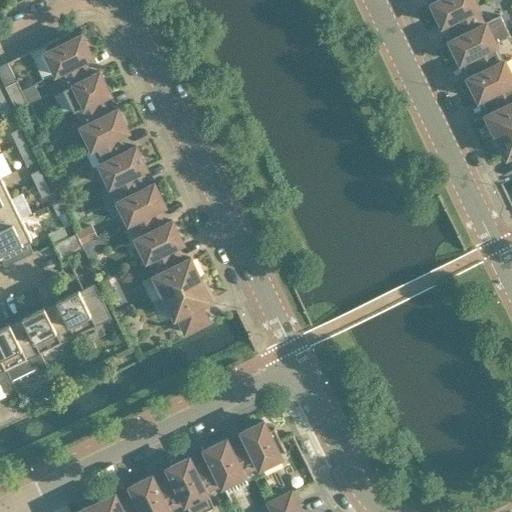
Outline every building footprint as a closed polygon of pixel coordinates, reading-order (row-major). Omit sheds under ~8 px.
[(434,0),(432,1),(442,23),(452,17),(478,5),(475,0),(434,0)] [(450,38),(460,60),(471,55),(496,42),(511,35),(501,13),(484,22),(476,7),(478,5),(452,17),(460,33),(450,38)] [(45,50),(56,71),(92,54),(81,32),(71,38),(68,32),(45,43),(48,49),(45,50)] [(468,76),(478,97),(489,92),(511,80),(511,74),(504,58),(502,59),(494,44),(497,43),(496,42),(471,55),(478,71),(468,76)] [(63,87),(74,109),(110,91),(100,70),(89,75),(82,59),(92,54),(56,71),(56,72),(48,76),(56,91),(63,87)] [(0,73),(6,85),(17,79),(8,61),(0,65),(0,73)] [(6,85),(17,107),(28,102),(17,79),(6,85)] [(486,113),(496,134),(511,126),(511,80),(489,92),(497,108),(486,113)] [(82,125),(92,146),(128,128),(118,107),(107,112),(100,97),(110,92),(110,91),(74,109),(76,108),(84,123),(82,125)] [(5,99),(0,101),(0,109),(3,114),(11,110),(5,99)] [(511,126),(496,134),(507,155),(511,152),(511,126)] [(12,131),(11,132),(17,144),(25,140),(19,128),(12,131)] [(100,162),(110,183),(146,165),(136,144),(125,149),(118,134),(128,129),(128,128),(92,146),(86,149),(94,165),(100,162)] [(25,140),(17,144),(22,155),(31,151),(25,140)] [(0,176),(1,176),(12,171),(1,151),(0,151),(0,176)] [(118,199),(128,220),(165,203),(154,181),(144,186),(136,171),(147,166),(146,165),(110,183),(110,184),(113,182),(120,198),(118,199)] [(39,169),(31,173),(37,185),(45,181),(39,169)] [(0,202),(11,197),(1,176),(0,176),(0,202)] [(45,181),(37,185),(42,196),(51,192),(45,181)] [(0,227),(21,217),(11,197),(0,202),(0,227)] [(60,199),(52,203),(58,214),(66,210),(60,199)] [(136,236),(147,257),(183,240),(172,219),(162,224),(154,208),(165,203),(128,220),(129,221),(131,220),(139,235),(136,236)] [(0,254),(1,254),(6,264),(33,251),(28,240),(32,239),(21,217),(0,227),(0,254)] [(91,223),(76,231),(82,243),(97,236),(91,223)] [(54,242),(61,257),(84,247),(76,231),(54,242)] [(154,273),(165,295),(201,277),(191,256),(180,261),(173,246),(183,240),(147,257),(147,258),(149,257),(157,272),(154,273)] [(201,277),(165,295),(175,316),(177,315),(185,331),(209,320),(201,303),(211,298),(201,277)] [(79,288),(57,299),(75,334),(111,316),(94,282),(79,289),(79,288)] [(45,305),(23,316),(40,351),(75,334),(57,299),(57,300),(45,306),(45,305)] [(10,322),(0,326),(0,356),(6,368),(11,379),(36,367),(30,356),(40,351),(23,316),(22,316),(23,317),(10,323),(10,322)] [(0,382),(4,391),(15,386),(11,379),(6,368),(0,356),(0,382)] [(26,391),(20,394),(24,402),(33,398),(31,393),(26,391)] [(242,430),(247,440),(248,440),(259,463),(258,463),(260,466),(281,455),(280,453),(286,450),(274,427),(269,429),(264,419),(242,430)] [(226,437),(205,448),(210,458),(222,481),(221,481),(222,484),(223,483),(228,493),(248,483),(243,474),(244,473),(243,471),(258,463),(259,463),(248,440),(247,440),(232,448),(226,437)] [(167,466),(173,476),(184,499),(184,500),(185,502),(186,502),(190,511),(200,511),(214,506),(206,489),(221,481),(222,481),(210,458),(194,466),(189,455),(167,466)] [(130,484),(135,495),(136,494),(144,511),(164,511),(170,510),(168,507),(184,500),(184,499),(173,476),(157,484),(152,473),(130,484)] [(269,501),(273,511),(278,511),(298,502),(292,490),(269,501)] [(115,492),(94,502),(98,511),(144,511),(136,494),(135,495),(120,502),(115,492)] [(98,511),(94,502),(73,511),(98,511)] [(278,511),(302,511),(298,502),(278,511)]
